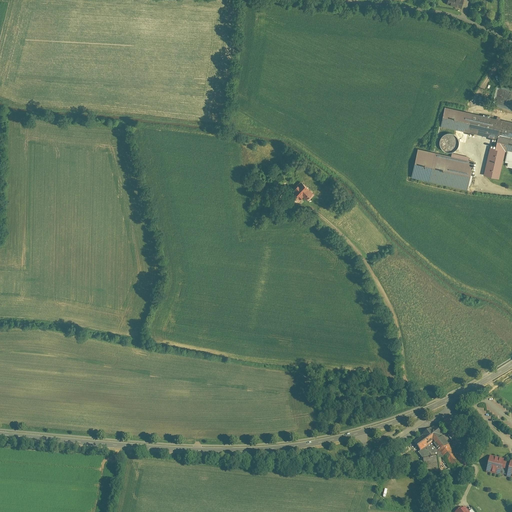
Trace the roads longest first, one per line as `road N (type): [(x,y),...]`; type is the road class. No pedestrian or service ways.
road 1 (secondary): [(0,435),(188,450),(308,444),(412,415),(511,364)]
road 2 (unclassified): [(511,38),(457,14),(345,0)]
